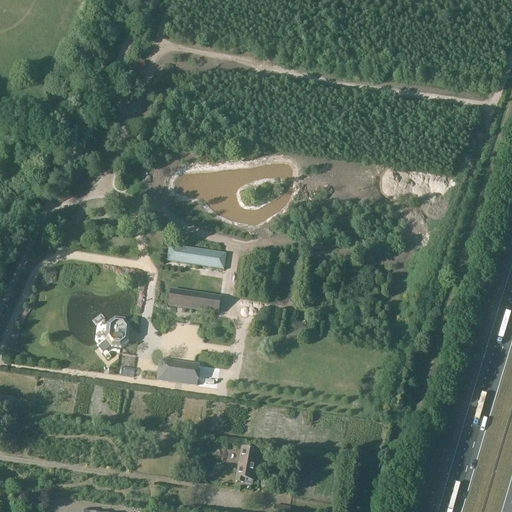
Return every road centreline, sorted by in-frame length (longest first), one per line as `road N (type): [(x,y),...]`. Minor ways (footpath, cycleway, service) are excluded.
road 1 (track): [(0,309),(148,0)]
road 2 (track): [(412,427),(511,99)]
road 3 (track): [(177,0),(165,34),(141,63),(138,106),(126,118),(107,178),(93,188),(142,194),(171,223)]
road 4 (track): [(248,323),(8,290)]
road 5 (motorway): [(511,316),(453,511)]
